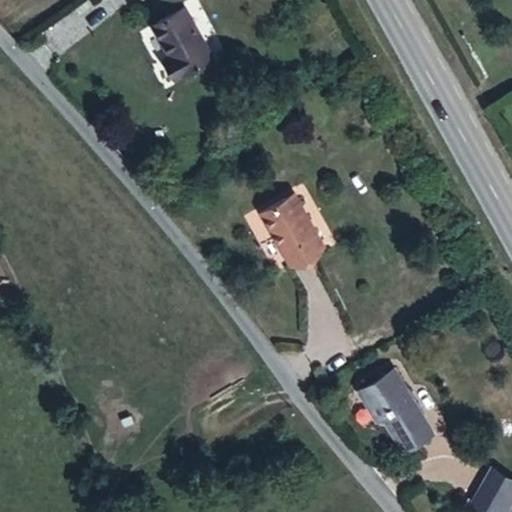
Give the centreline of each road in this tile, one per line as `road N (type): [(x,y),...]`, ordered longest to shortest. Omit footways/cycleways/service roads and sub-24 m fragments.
road 1 (unclassified): [(396,511),(0,36)]
road 2 (primary): [(511,215),(391,0)]
